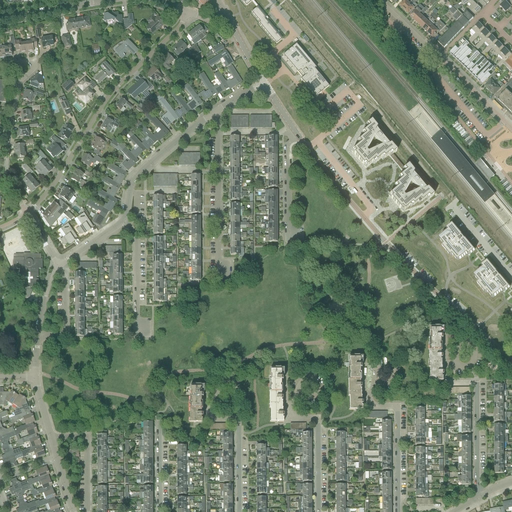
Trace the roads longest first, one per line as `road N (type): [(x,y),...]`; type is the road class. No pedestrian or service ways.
road 1 (residential): [(28,213),(111,95),(187,11)]
road 2 (residential): [(511,361),(363,217)]
road 3 (residential): [(380,0),(511,129)]
road 4 (residential): [(28,213),(8,166),(23,74),(14,63),(0,65)]
road 5 (residential): [(219,281),(215,112)]
road 6 (residential): [(397,511),(397,405),(371,405),(375,380)]
road 7 (residential): [(123,220),(132,180),(215,112)]
road 8 (residential): [(238,511),(238,418),(210,419),(217,396)]
road 9 (residential): [(317,511),(316,421),(291,417),(299,393)]
road 10 (residential): [(477,498),(470,365)]
road 11 (residential): [(138,336),(136,235),(123,220)]
